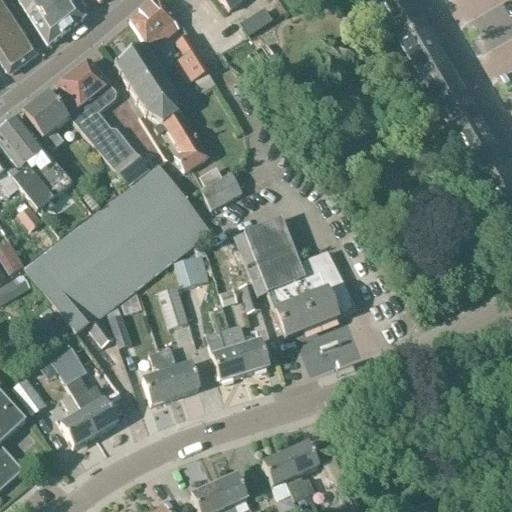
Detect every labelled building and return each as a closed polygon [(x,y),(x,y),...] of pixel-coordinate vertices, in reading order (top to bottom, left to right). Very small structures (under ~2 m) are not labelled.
[(12,78),(37,60),(34,56),(38,53),(3,0),(0,0),(0,67),(6,77),(12,78)] [(13,0),(47,52),(83,23),(68,0),(13,0)] [(91,0),(99,8),(108,0),(91,0)] [(214,0),(228,17),(247,0),(214,0)] [(341,0),(378,63),(393,54),(425,36),(404,0),(341,0)] [(149,58),(177,34),(157,3),(129,27),(149,58)] [(425,36),(393,54),(415,91),(421,88),(420,87),(446,72),(425,36)] [(202,68),(186,42),(174,49),(181,59),(171,65),(173,68),(171,69),(185,92),(193,87),(200,99),(214,91),(202,68)] [(257,72),(273,61),(266,49),(249,59),(257,72)] [(118,81),(120,80),(127,92),(126,93),(127,95),(129,94),(136,106),(135,107),(136,109),(137,108),(145,119),(143,120),(145,122),(146,121),(159,128),(159,129),(153,133),(157,139),(165,134),(180,159),(174,163),(184,179),(207,164),(179,118),(177,119),(177,118),(175,118),(174,103),(176,102),(175,100),(173,101),(166,89),(168,88),(166,87),(165,88),(157,76),(159,75),(158,73),(156,74),(149,62),(150,61),(149,59),(147,60),(143,54),(144,53),(143,51),(141,53),(115,70),(115,69),(113,71),(114,72),(115,72),(119,79),(117,80),(118,81)] [(138,158),(116,129),(109,135),(94,116),(105,107),(106,107),(114,100),(106,90),(107,90),(105,87),(107,85),(101,77),(99,80),(88,67),(55,93),(57,95),(50,101),(114,177),(138,158)] [(465,104),(446,72),(420,87),(421,88),(439,119),(465,104)] [(41,145),(50,138),(67,124),(47,99),(21,119),(41,145)] [(465,104),(439,119),(479,188),(505,173),(465,104)] [(47,208),(67,193),(70,191),(17,123),(0,135),(0,153),(17,175),(16,176),(19,180),(11,186),(36,217),(40,214),(44,219),(51,213),(47,208)] [(53,141),(50,138),(41,145),(50,157),(61,148),(55,140),(53,141)] [(226,161),(208,169),(212,179),(230,170),(226,161)] [(157,171),(24,274),(75,341),(86,333),(209,239),(157,171)] [(24,204),(17,195),(0,173),(0,193),(11,208),(2,215),(8,224),(19,216),(15,211),(24,204)] [(511,185),(505,173),(479,188),(476,190),(477,191),(510,248),(510,249),(511,247),(511,185)] [(230,180),(228,182),(200,196),(210,215),(240,200),(230,180)] [(92,216),(102,208),(92,195),(82,202),(92,216)] [(28,212),(16,221),(28,237),(40,228),(28,212)] [(336,330),(334,325),(336,324),(336,323),(355,313),(325,258),(297,269),(280,224),(242,239),(243,239),(233,243),(252,290),(257,302),(266,298),(266,299),(267,299),(274,317),(273,317),(284,345),(301,338),(303,343),(336,330)] [(203,249),(193,252),(197,262),(206,259),(203,249)] [(181,294),(197,289),(207,286),(200,262),(174,270),(181,294)] [(21,281),(0,292),(0,310),(29,294),(21,281)] [(247,317),(259,314),(251,291),(240,294),(247,317)] [(186,330),(180,308),(175,293),(156,299),(168,336),(186,330)] [(218,300),(222,313),(235,308),(231,296),(218,300)] [(130,351),(122,328),(120,322),(107,326),(117,355),(130,351)] [(40,344),(60,350),(66,330),(45,324),(40,344)] [(113,344),(99,325),(98,325),(87,334),(101,353),(113,344)] [(245,352),(243,345),(239,331),(228,335),(243,381),(267,373),(259,347),(245,352)] [(228,335),(218,338),(204,342),(219,388),(243,381),(228,335)] [(95,365),(102,360),(89,341),(82,346),(95,365)] [(158,358),(174,403),(198,395),(189,370),(171,376),(170,371),(174,368),(169,354),(158,358)] [(63,357),(49,366),(64,392),(69,400),(70,400),(94,441),(116,429),(102,406),(94,411),(79,384),(63,357)] [(174,403),(158,358),(148,361),(153,375),(157,375),(159,380),(141,386),(150,411),(174,403)] [(29,418),(41,410),(24,387),(12,396),(29,418)] [(0,494),(21,476),(6,460),(0,452),(0,449),(24,427),(0,400),(0,494)] [(71,424),(59,431),(72,454),(94,441),(70,400),(69,400),(60,406),(71,424)] [(299,483),(305,480),(305,479),(317,473),(307,450),(284,460),(303,503),(313,499),(307,486),(301,487),(299,483)] [(303,503),(284,460),(261,470),(272,494),(284,488),(293,508),(303,503)] [(235,482),(213,492),(221,511),(233,511),(246,505),(235,482)] [(221,511),(213,492),(190,502),(194,511),(221,511)] [(337,501),(343,511),(358,511),(348,494),(337,501)]
